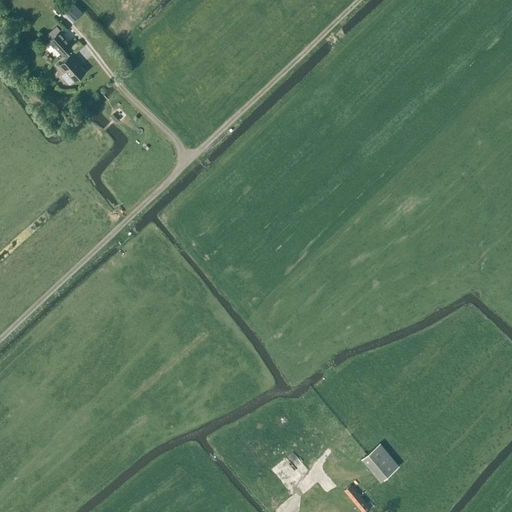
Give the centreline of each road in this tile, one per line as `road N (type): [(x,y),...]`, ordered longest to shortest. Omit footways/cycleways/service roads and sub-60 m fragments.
road 1 (track): [(0,339),(188,162)]
road 2 (track): [(360,0),(188,162)]
